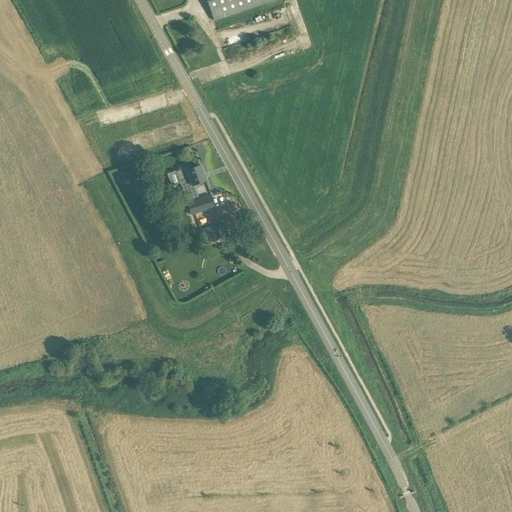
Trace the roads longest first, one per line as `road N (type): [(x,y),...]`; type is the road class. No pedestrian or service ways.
road 1 (tertiary): [(417,511),(140,0)]
road 2 (track): [(288,268),(368,209),(414,0)]
